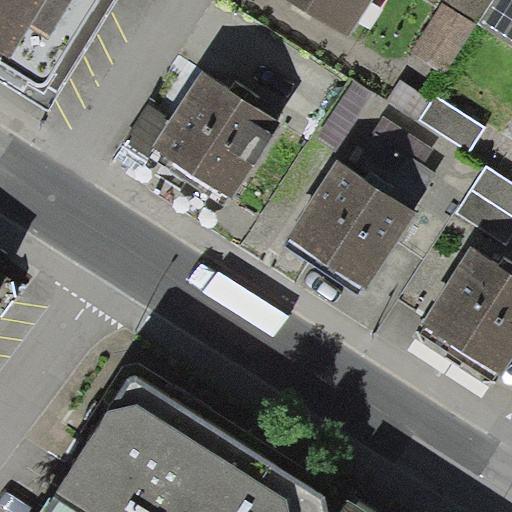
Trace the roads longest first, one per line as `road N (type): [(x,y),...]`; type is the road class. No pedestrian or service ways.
road 1 (secondary): [(125,252),(495,480)]
road 2 (residential): [(46,203),(183,0)]
road 3 (residential): [(125,252),(0,420)]
